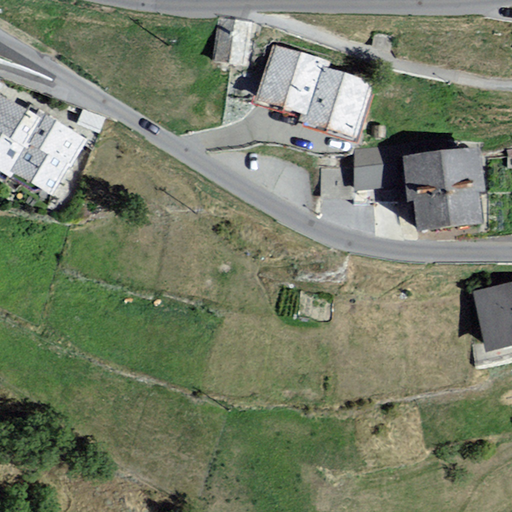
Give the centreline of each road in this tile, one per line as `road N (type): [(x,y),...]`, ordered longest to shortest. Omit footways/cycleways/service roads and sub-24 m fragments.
road 1 (unclassified): [(0,41),(320,232),(361,246),(511,249)]
road 2 (unclassified): [(460,0),(249,7),(141,0)]
